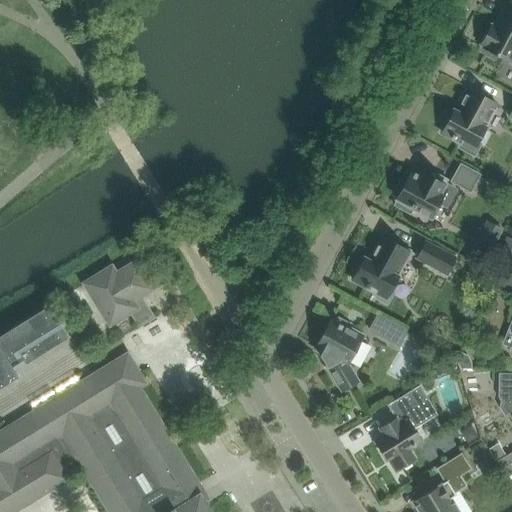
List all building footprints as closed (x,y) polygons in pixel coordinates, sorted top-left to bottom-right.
[(511,60),(511,14),(503,10),(494,26),(491,24),(481,43),(484,44),(482,47),(483,48),(482,51),(495,58),(496,55),(511,63),(511,60)] [(496,102),(487,97),(469,87),(456,111),(453,110),(452,112),(448,112),(444,114),(441,118),(442,122),(445,125),(442,131),(462,143),(460,147),(475,155),(481,143),(478,142),(486,128),(483,126),(496,102)] [(482,179),(477,176),(479,174),(461,165),(453,180),(470,190),(471,187),(476,190),(482,179)] [(445,182),(446,179),(433,172),(431,175),(424,172),(421,177),(411,171),(405,183),(401,181),(395,193),(398,195),(396,198),(399,199),(396,204),(410,212),(413,207),(432,217),(439,204),(447,208),(457,189),(445,182)] [(409,250),(401,245),(384,236),(370,261),(364,258),(352,279),(370,288),(379,293),(376,297),(388,303),(394,292),(392,290),(399,277),(395,275),(409,250)] [(425,241),(417,257),(448,274),(456,258),(425,241)] [(112,267),(86,283),(111,324),(137,308),(139,311),(134,315),(139,323),(152,315),(141,295),(152,288),(136,262),(116,274),(112,267)] [(0,387),(20,375),(17,370),(68,338),(48,305),(0,335),(0,387)] [(354,373),(348,364),(363,336),(350,329),(352,326),(333,315),(316,346),(324,350),(321,355),(344,391),(358,382),(353,374),(354,373)] [(378,315),(370,329),(399,345),(406,331),(378,315)] [(209,511),(199,495),(193,499),(188,491),(199,484),(138,386),(144,382),(137,370),(96,396),(86,380),(0,433),(0,511),(11,511),(68,477),(58,462),(75,452),(111,511),(209,511)] [(511,374),(501,374),(500,396),(502,399),(509,395),(511,399),(511,374)] [(419,387),(407,394),(390,405),(397,416),(380,427),(385,435),(375,442),(385,459),(389,456),(397,471),(415,460),(408,449),(422,440),(414,427),(436,413),(419,387)] [(469,468),(461,455),(439,468),(447,480),(414,500),(421,511),(458,511),(450,499),(457,495),(454,491),(465,484),(459,474),(469,468)]
